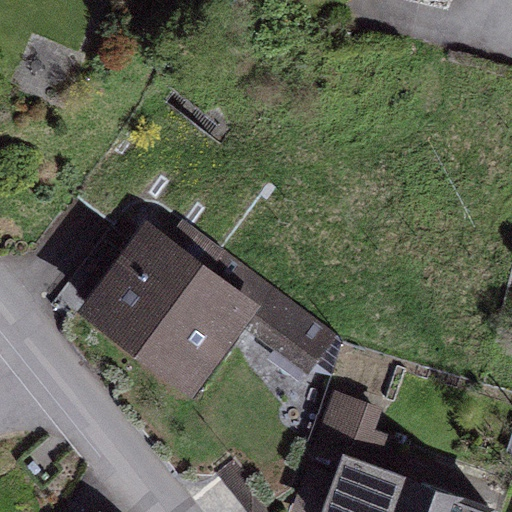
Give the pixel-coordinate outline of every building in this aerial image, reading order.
[(203,275),(146,231),(107,282),(97,274),(81,296),(88,301),(167,361),(176,349),(200,367),(224,334),(238,317),(308,369),(336,334),(221,251),(203,275)] [(381,411),(339,396),(331,419),(373,434),(375,429),(381,411)] [(373,434),(331,419),(320,449),(350,461),(352,458),(389,472),(402,439),(375,429),(373,434)] [(389,472),(352,458),(350,461),(344,477),(330,511),(486,511),(488,510),(389,472)] [(330,511),(344,477),(314,465),(295,511),(330,511)]
